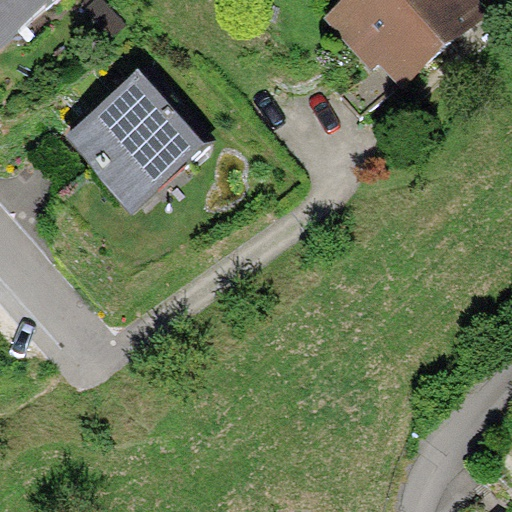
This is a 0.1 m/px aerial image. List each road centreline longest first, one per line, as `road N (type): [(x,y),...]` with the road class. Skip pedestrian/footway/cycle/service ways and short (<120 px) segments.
road 1 (residential): [(511,370),(447,431),(413,511)]
road 2 (residential): [(96,359),(0,246)]
